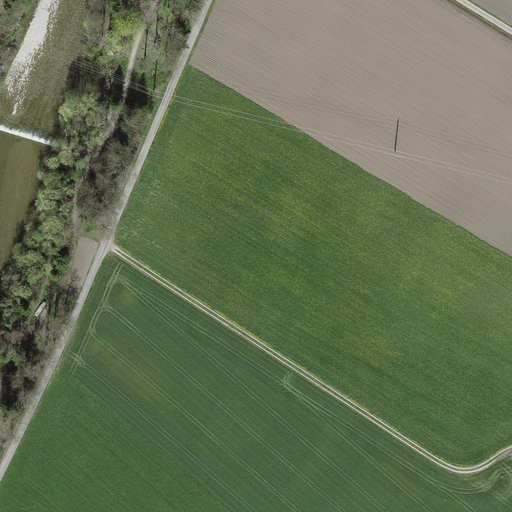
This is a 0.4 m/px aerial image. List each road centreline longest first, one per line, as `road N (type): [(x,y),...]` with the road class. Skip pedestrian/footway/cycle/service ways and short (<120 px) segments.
road 1 (track): [(211,0),(0,468)]
road 2 (track): [(511,450),(472,472),(438,462),(106,245)]
